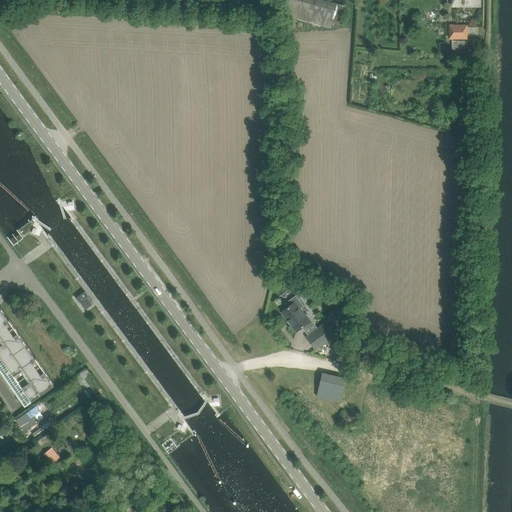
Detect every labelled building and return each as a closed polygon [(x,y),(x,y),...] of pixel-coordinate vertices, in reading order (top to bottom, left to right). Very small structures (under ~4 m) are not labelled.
[(287,4),(284,16),(329,28),(331,22),(340,25),(345,6),(336,4),(321,0),(286,0),(288,0),(287,4)] [(281,2),(278,14),(284,16),(287,4),(281,2)] [(452,25),(452,38),(453,38),(453,59),(467,59),(468,39),(469,39),(469,26),(452,25)] [(85,291),(76,298),(79,302),(80,302),(86,310),(92,304),(91,302),(92,301),(85,291)] [(282,311),(297,331),(309,322),(300,309),(303,307),(295,297),(284,304),(287,308),(282,311)] [(0,368),(17,393),(20,397),(21,399),(25,405),(28,404),(38,397),(54,385),(45,373),(46,372),(36,358),(35,358),(19,334),(9,320),(0,307),(0,368)] [(327,322),(307,337),(316,350),(336,335),(327,322)] [(346,378),(323,373),(317,397),(340,402),(346,378)] [(39,403),(15,420),(23,431),(29,427),(29,428),(50,414),(44,406),(42,408),(39,403)] [(64,445),(58,449),(62,455),(63,455),(65,457),(74,450),(71,445),(66,448),(64,445)] [(51,464),(60,458),(52,448),(44,454),(51,464)] [(85,488),(75,495),(79,501),(81,504),(91,497),(85,488)]
